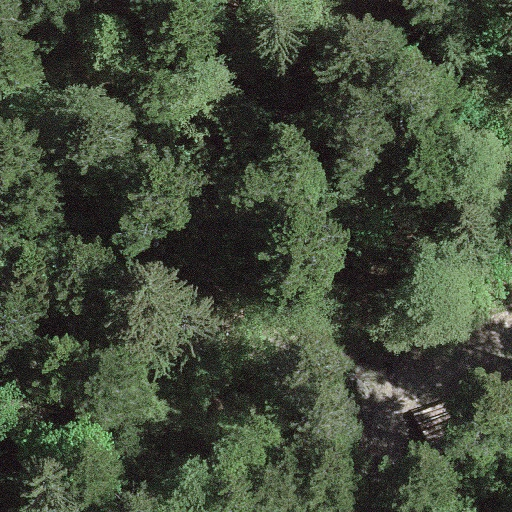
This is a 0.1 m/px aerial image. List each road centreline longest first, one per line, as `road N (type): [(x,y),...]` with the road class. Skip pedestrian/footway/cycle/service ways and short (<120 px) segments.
road 1 (track): [(511,9),(322,0),(0,2)]
road 2 (track): [(372,511),(428,391),(511,347)]
